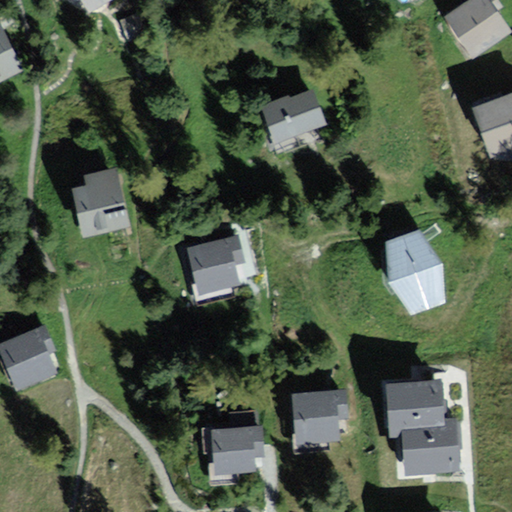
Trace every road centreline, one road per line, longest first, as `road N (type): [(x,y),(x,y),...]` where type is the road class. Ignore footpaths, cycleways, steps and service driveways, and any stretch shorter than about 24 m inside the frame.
road 1 (track): [(511,207),(317,242),(311,281),(319,323)]
road 2 (track): [(258,511),(178,505),(140,433),(79,386)]
